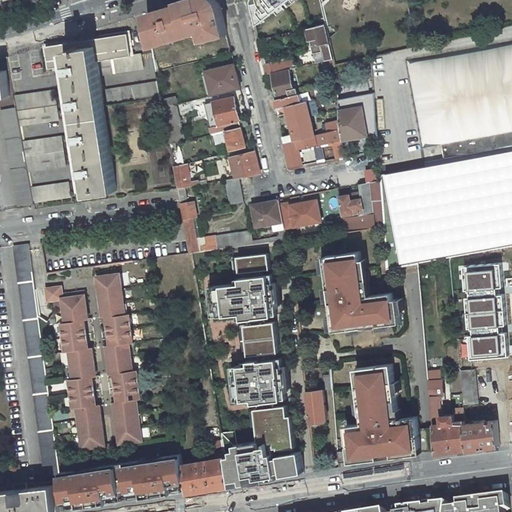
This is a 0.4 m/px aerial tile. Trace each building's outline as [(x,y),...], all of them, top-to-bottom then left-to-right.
[(163,8),(147,13),(153,44),(187,35),(194,33),(196,40),(196,41),(227,33),(221,5),(212,0),(196,0),(197,2),(191,4),(190,1),(187,2),(186,0),(179,2),(179,3),(176,4),(177,9),(171,10),(170,6),(166,7),(166,6),(162,7),(163,8)] [(250,0),(256,27),(275,12),(277,15),(285,9),(283,6),(286,3),(289,6),(297,0),(250,0)] [(179,3),(179,2),(166,6),(166,7),(170,6),(171,10),(177,9),(176,4),(179,3)] [(334,59),(326,24),(308,28),(310,39),(319,37),(324,61),(329,60),(334,59)] [(100,75),(98,60),(133,55),(130,32),(45,45),(48,68),(53,67),(53,71),(68,69),(69,72),(71,71),(75,98),(73,98),(74,105),(76,105),(80,132),(78,133),(79,140),(82,139),(86,167),(83,167),(84,174),(87,173),(90,194),(118,190),(100,75)] [(144,69),(141,53),(133,55),(98,60),(100,75),(144,69)] [(270,62),(273,73),(289,69),(295,68),(292,56),(270,62)] [(213,95),(241,88),(235,64),(207,71),(213,95)] [(277,110),(307,102),(310,101),(309,95),(306,93),(298,95),(297,89),(294,90),(289,69),(273,73),(279,99),(274,100),(277,110)] [(0,96),(10,95),(7,70),(0,70),(0,96)] [(373,80),(350,83),(351,93),(374,90),(373,80)] [(162,97),(159,81),(105,90),(108,105),(162,97)] [(20,125),(60,120),(56,90),(15,95),(17,107),(20,125)] [(176,104),(174,97),(162,99),(164,107),(176,104)] [(211,127),(213,134),(242,127),(240,119),(235,97),(206,104),(209,118),(217,116),(219,126),(211,127)] [(283,136),(285,142),(315,135),(313,128),(314,128),(309,107),(308,108),(307,102),(277,110),(278,115),(289,113),(294,133),(283,136)] [(181,123),(177,104),(176,104),(164,107),(167,126),(181,123)] [(341,129),(343,140),(368,135),(368,134),(376,133),(371,106),(363,108),(362,106),(340,111),(341,120),(341,129)] [(19,206),(34,204),(34,203),(31,187),(28,171),(23,141),(20,125),(17,107),(2,109),(19,206)] [(247,118),(240,119),(242,127),(249,125),(247,118)] [(325,133),(341,129),(341,120),(327,124),(327,125),(323,126),(325,133)] [(181,123),(167,126),(170,144),(176,143),(189,140),(186,122),(181,123)] [(247,145),(242,127),(213,134),(214,134),(217,145),(229,142),(231,149),(247,145)] [(318,134),(320,144),(322,144),(322,143),(341,139),(341,143),(343,142),(343,140),(341,129),(325,133),(318,134)] [(445,158),(511,145),(511,130),(442,144),(445,158)] [(319,162),(326,161),(322,144),(320,144),(318,134),(315,135),(285,142),(291,167),(302,165),(298,149),(315,145),(319,162)] [(28,171),(66,166),(62,136),(23,141),(28,171)] [(236,178),(240,177),(261,173),(256,151),(231,157),(236,178)] [(187,163),(174,166),(178,188),(185,187),(199,185),(198,181),(198,180),(191,182),(187,163)] [(382,180),(381,168),(366,170),(368,182),(382,180)] [(245,202),(240,177),(236,178),(226,180),(231,204),(245,202)] [(339,196),(344,220),(346,230),(346,231),(385,226),(382,180),(368,182),(360,184),(361,192),(339,196)] [(69,182),(31,187),(34,203),(71,197),(69,182)] [(188,200),(185,187),(178,188),(180,201),(188,200)] [(281,206),(281,205),(280,200),(253,205),(257,226),(274,223),(275,230),(279,230),(285,229),(285,228),(281,206)] [(281,206),(285,228),(322,222),(318,200),(281,206)] [(194,201),(188,202),(181,204),(183,217),(190,253),(192,253),(207,250),(205,237),(199,238),(196,238),(193,217),(196,217),(197,217),(194,201)] [(287,239),(285,229),(279,230),(280,236),(278,236),(279,240),(287,239)] [(253,240),(252,230),(205,237),(207,250),(209,250),(227,247),(234,247),(254,244),(253,240)] [(46,476),(61,474),(60,472),(58,452),(56,438),(54,423),(52,411),(50,398),(48,382),(46,369),(44,354),(42,341),(39,316),(29,243),(14,246),(46,476)] [(361,251),(326,256),(337,330),(365,327),(365,328),(380,326),(380,324),(403,321),(400,298),(395,299),(394,292),(372,295),(367,296),(362,259),(361,251)] [(269,253),(238,256),(240,272),(270,268),(269,253)] [(367,296),(372,295),(367,259),(362,259),(367,296)] [(464,262),(465,285),(470,285),(496,284),(502,284),(500,259),(464,262)] [(122,288),(120,273),(98,277),(104,317),(107,317),(111,345),(107,346),(111,375),(115,374),(119,402),(115,403),(120,443),(143,440),(141,426),(139,412),(137,399),(141,399),(139,385),(137,370),(133,371),(132,357),(130,343),(133,342),(131,327),(129,314),(126,314),(124,303),(122,288)] [(242,282),(214,286),(216,300),(214,300),(215,310),(219,310),(220,315),(243,312),(244,319),(256,317),(256,316),(278,314),(277,305),(276,302),(279,302),(277,287),(274,287),(273,273),(242,277),(242,282)] [(470,285),(470,292),(496,291),(496,284),(470,285)] [(81,434),(83,448),(106,445),(100,405),(96,405),(93,377),(96,377),(92,348),(89,348),(85,320),(88,320),(85,291),(78,292),(78,294),(70,295),(70,297),(63,298),(63,294),(54,287),(47,289),(49,301),(63,299),(66,323),(62,323),(64,337),(66,351),(66,352),(70,351),(72,365),(74,379),(70,380),(72,394),(74,407),(74,408),(78,408),(79,419),(81,434)] [(500,320),(504,320),(502,290),(496,291),(470,292),(466,293),(468,322),(472,322),(500,320)] [(276,320),(246,324),(249,355),(280,351),(276,320)] [(500,320),(472,322),(473,331),(500,328),(500,320)] [(244,355),(249,355),(246,324),(241,325),(244,355)] [(472,356),(507,352),(505,328),(500,328),(473,331),(469,331),(472,356)] [(267,400),(287,398),(286,389),(286,386),(288,386),(286,371),(284,371),(283,357),(261,360),(261,359),(250,360),(251,364),(237,365),(238,372),(236,372),(239,393),(240,393),(241,400),(255,398),(255,402),(267,401),(267,400)] [(399,408),(393,363),(362,367),(365,384),(361,385),(363,400),(365,413),(368,413),(369,422),(348,425),(352,455),(380,452),(380,453),(395,451),(395,450),(407,448),(408,454),(423,452),(420,429),(419,416),(403,418),(400,418),(399,408)] [(475,369),(462,370),(465,404),(479,403),(475,369)] [(454,409),(455,413),(442,415),(441,399),(444,399),(441,370),(429,371),(434,427),(436,450),(436,454),(469,450),(466,424),(464,408),(454,409)] [(324,389),(307,391),(311,422),(328,420),(324,389)] [(226,456),(231,486),(250,483),(249,479),(259,477),(259,481),(280,478),(274,448),(279,447),(279,449),(297,447),(293,414),(289,415),(288,404),(256,408),(259,433),(262,433),(263,440),(235,445),(236,450),(231,451),(232,456),(226,456)] [(469,450),(500,445),(498,420),(485,421),(485,420),(476,421),(476,423),(466,424),(469,450)] [(420,429),(423,452),(436,450),(434,427),(420,429)] [(216,440),(218,450),(225,449),(223,439),(222,439),(216,440)] [(218,450),(219,457),(226,456),(225,449),(218,450)] [(211,459),(219,457),(218,450),(208,452),(209,457),(211,456),(211,459)] [(339,451),(340,463),(349,461),(348,450),(339,451)] [(301,451),(280,454),(284,475),(305,471),(301,451)] [(352,455),(353,461),(380,457),(380,453),(380,452),(352,455)] [(75,473),(75,470),(60,472),(61,474),(64,495),(65,504),(70,503),(87,501),(88,506),(109,503),(108,498),(122,495),(121,491),(128,489),(129,494),(151,491),(152,496),(173,493),(173,488),(182,486),(187,485),(184,464),(182,453),(158,457),(158,460),(140,463),(139,460),(94,467),(94,470),(75,473)] [(187,485),(188,493),(231,486),(226,456),(219,457),(211,459),(211,456),(209,457),(207,457),(208,459),(184,464),(187,485)] [(0,511),(45,511),(57,511),(55,496),(54,485),(28,488),(15,489),(0,491),(0,511)] [(129,494),(130,499),(152,496),(151,491),(129,494)] [(461,506),(448,508),(447,511),(506,511),(506,509),(511,508),(509,494),(461,501),(461,506)] [(64,495),(55,496),(57,511),(65,510),(65,504),(64,495)] [(447,511),(448,508),(449,502),(402,508),(403,511),(447,511)]
